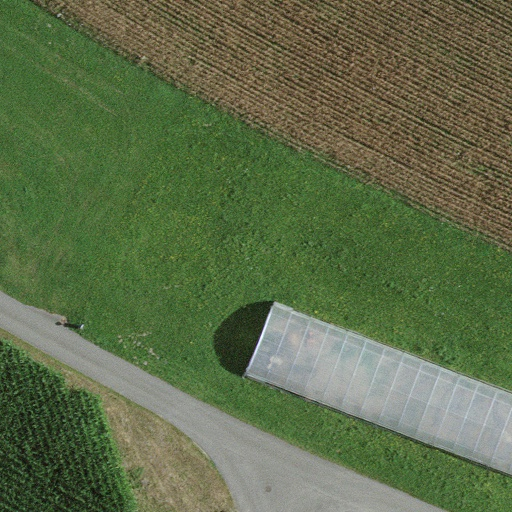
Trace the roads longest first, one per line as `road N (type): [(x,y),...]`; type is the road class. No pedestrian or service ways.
road 1 (unclassified): [(279,459),(0,314)]
road 2 (unclassified): [(403,511),(279,459)]
